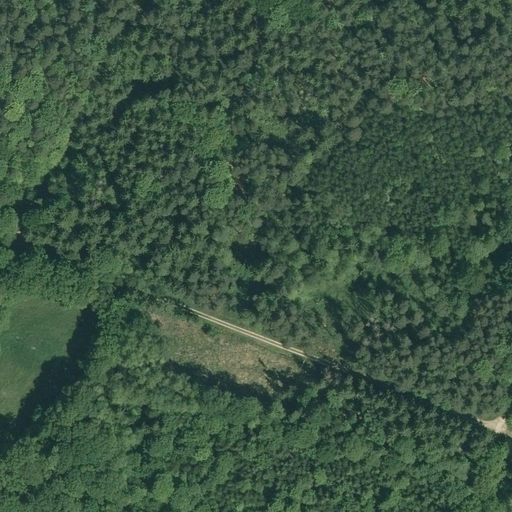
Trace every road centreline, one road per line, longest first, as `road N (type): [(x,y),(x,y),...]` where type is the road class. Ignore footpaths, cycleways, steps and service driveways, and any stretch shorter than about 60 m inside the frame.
road 1 (track): [(144,0),(13,251),(511,427)]
road 2 (track): [(511,395),(451,511)]
